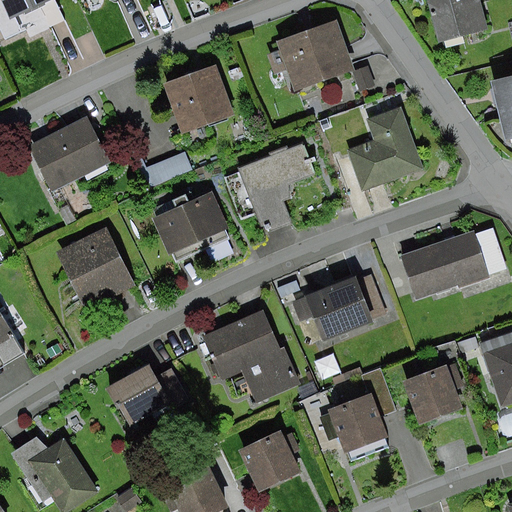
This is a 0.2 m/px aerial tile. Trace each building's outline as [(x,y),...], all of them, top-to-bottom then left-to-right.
[(57,0),(0,0),(0,28),(5,40),(26,30),(30,37),(67,20),(57,0)] [(479,0),(427,0),(439,43),(487,30),(479,0)] [(335,22),(280,42),(283,50),(267,56),(274,77),(288,72),(295,92),(353,71),(335,22)] [(216,66),(167,84),(184,132),(233,113),(216,66)] [(371,68),(354,74),(360,92),(377,86),(371,68)] [(511,76),(491,81),(505,140),(511,138),(511,76)] [(375,143),(348,152),(362,191),(423,171),(401,108),(367,119),(375,143)] [(86,117),(29,143),(50,190),(108,163),(86,117)] [(302,144),(239,169),(240,173),(226,179),(242,218),(256,213),(264,234),(291,223),(282,201),(289,199),(290,183),(314,174),(302,144)] [(185,152),(146,168),(153,186),(192,170),(185,152)] [(186,194),(149,211),(174,263),(233,236),(213,192),(190,203),(186,194)] [(68,206),(59,211),(66,226),(75,221),(68,206)] [(106,228),(58,252),(86,310),(134,287),(106,228)] [(474,232),(402,256),(417,300),(458,286),(459,289),(491,278),(490,275),(507,270),(493,229),(474,235),(474,232)] [(357,278),(292,302),(300,323),(314,318),(323,342),(374,323),(372,319),(385,314),(370,275),(358,280),(357,278)] [(296,280),(277,288),(281,299),(300,291),(296,280)] [(263,312),(204,337),(222,380),(241,372),(255,404),(300,385),(284,348),(279,349),(263,312)] [(0,315),(0,369),(24,354),(0,315)] [(511,332),(480,343),(501,408),(511,404),(511,332)] [(57,345),(46,351),(51,358),(61,352),(57,345)] [(454,362),(402,381),(418,425),(463,409),(456,389),(463,386),(454,362)] [(149,366),(107,388),(126,425),(168,403),(155,378),(149,366)] [(171,369),(155,378),(168,403),(171,409),(188,400),(171,369)] [(370,395),(378,417),(395,411),(379,369),(362,375),(370,395)] [(370,395),(330,410),(346,453),(386,438),(378,417),(370,395)] [(280,432),(238,451),(258,494),(302,474),(293,455),(300,451),(292,434),(283,438),(280,432)] [(36,438),(13,455),(43,502),(52,497),(61,511),(67,511),(99,494),(63,439),(48,448),(36,438)] [(209,466),(167,485),(171,494),(164,497),(171,511),(172,511),(180,509),(181,511),(217,511),(228,507),(209,466)] [(133,488),(117,498),(126,511),(128,511),(143,503),(133,488)]
